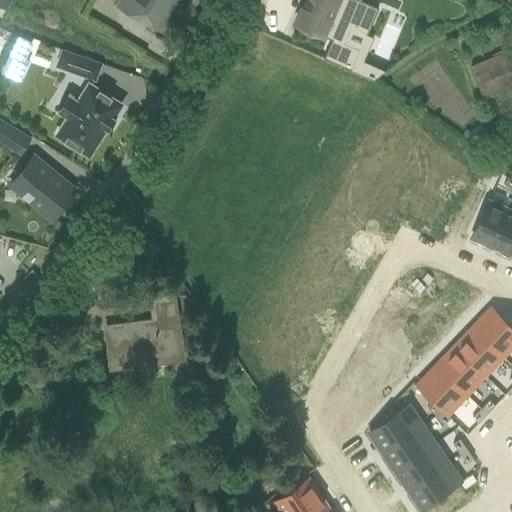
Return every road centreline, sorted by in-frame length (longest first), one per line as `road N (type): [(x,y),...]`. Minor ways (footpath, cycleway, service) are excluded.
road 1 (residential): [(511,291),(434,254),(411,252),(392,262),(316,393),(319,445),(364,511)]
road 2 (residential): [(0,327),(120,182),(224,0)]
